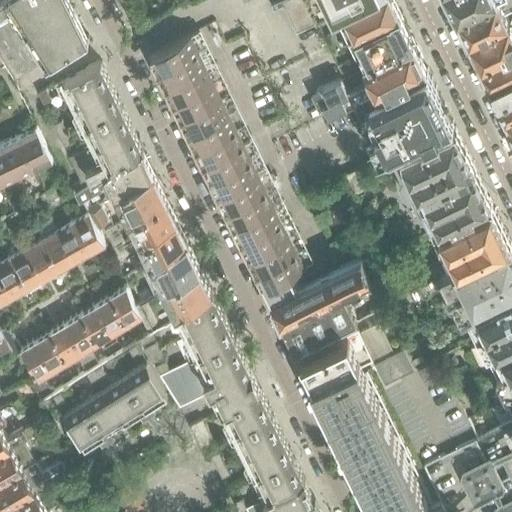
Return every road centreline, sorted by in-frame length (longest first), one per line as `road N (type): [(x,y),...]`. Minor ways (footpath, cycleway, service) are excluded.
road 1 (residential): [(94,0),(349,511)]
road 2 (residential): [(424,0),(511,178)]
